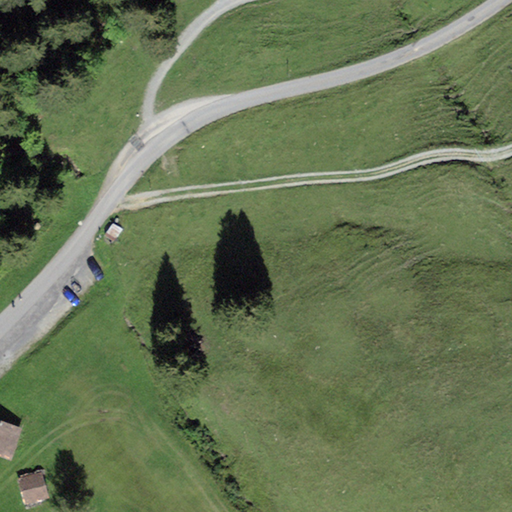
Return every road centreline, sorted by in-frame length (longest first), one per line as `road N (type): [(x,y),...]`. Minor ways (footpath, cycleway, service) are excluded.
road 1 (unclassified): [(507,0),(376,70),(190,121),(142,154),(109,210),(0,327)]
road 2 (track): [(511,152),(109,210)]
